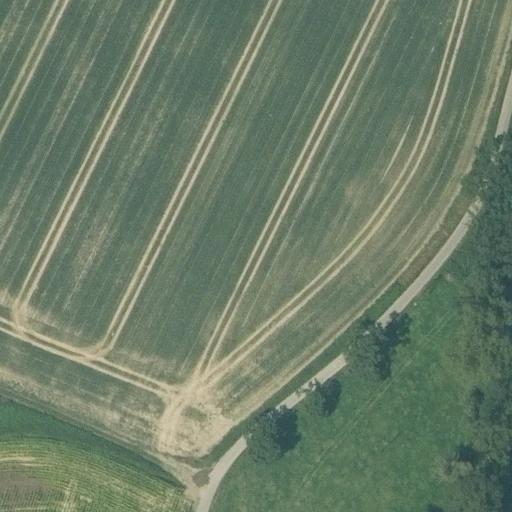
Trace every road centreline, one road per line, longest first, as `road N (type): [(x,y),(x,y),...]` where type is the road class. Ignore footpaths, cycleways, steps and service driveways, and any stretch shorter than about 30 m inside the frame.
road 1 (unclassified): [(200,511),(210,485),(249,436),(364,342),(441,259),(478,201),(511,97)]
road 2 (track): [(0,392),(210,485)]
